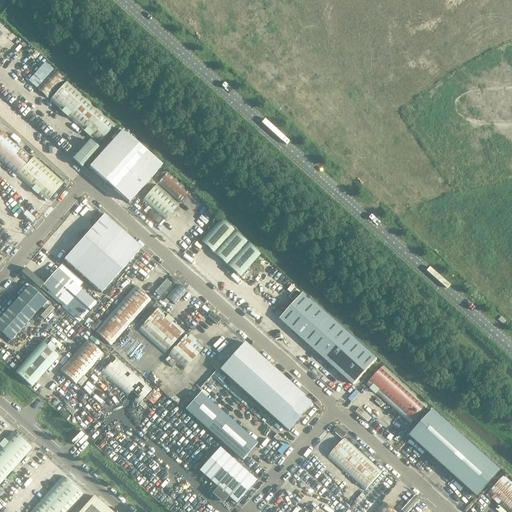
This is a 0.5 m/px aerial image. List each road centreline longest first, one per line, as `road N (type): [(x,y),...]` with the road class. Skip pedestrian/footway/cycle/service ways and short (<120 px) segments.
road 1 (unclassified): [(122,0),(511,350)]
road 2 (unclassified): [(332,407),(88,187),(70,193),(0,277)]
road 3 (unclassified): [(123,511),(0,400)]
road 4 (unclassified): [(450,511),(332,407)]
road 5 (unclassified): [(247,511),(332,407)]
